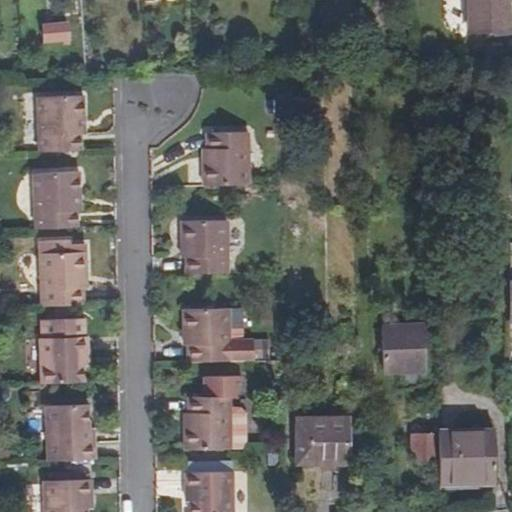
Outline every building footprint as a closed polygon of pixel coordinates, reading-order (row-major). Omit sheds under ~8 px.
[(508,0),(469,0),(471,28),(509,26),(508,0)] [(48,40),(75,38),(73,18),(46,21),(48,40)] [(414,51),(413,41),(390,42),(391,52),(414,51)] [(44,147),(85,146),(84,131),(84,116),(88,116),(88,90),(42,92),(44,147)] [(279,90),(266,90),(266,105),(280,105),(279,90)] [(206,174),(252,173),(250,121),(212,123),(212,137),(212,150),(206,150),(206,174)] [(40,221),(81,220),(80,205),(79,192),(84,190),(83,166),(40,167),(40,221)] [(190,247),(190,263),(231,263),(230,210),(184,211),(185,234),(190,234),(190,247)] [(45,298),(86,298),(86,282),(85,268),(90,269),(89,245),(45,246),(45,298)] [(190,332),(191,350),(232,350),(231,295),(186,296),(186,319),(192,319),(190,332)] [(45,376),(87,375),(86,359),(86,345),(91,344),(91,330),(88,330),(87,310),(44,311),(44,331),(45,376)] [(427,315),(383,316),(385,362),(427,362),(427,315)] [(253,358),(268,357),(267,339),(252,339),(253,358)] [(187,415),(187,440),(247,439),(247,404),(242,399),(231,399),(231,387),(191,388),(192,403),(192,414),(187,415)] [(50,454),(97,452),(96,437),(91,437),(90,423),(90,398),(49,399),(50,454)] [(351,454),(350,428),(346,428),(346,414),(294,417),(295,456),(351,454)] [(434,421),(409,421),(410,436),(418,436),(418,447),(435,447),(434,421)] [(498,423),(441,422),(441,473),(499,473),(498,423)] [(0,452),(17,452),(17,441),(0,441),(0,452)] [(192,477),(192,492),(192,507),(234,506),(234,463),(234,452),(189,452),(189,463),(186,463),(186,477),(192,477)] [(88,488),(92,488),(92,473),(48,475),(48,511),(88,511),(89,503),(88,488)]
